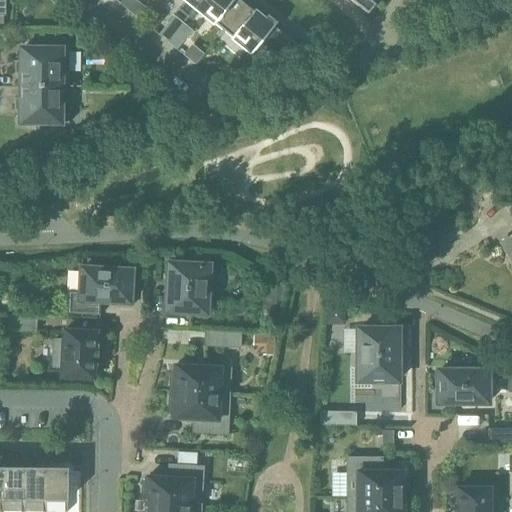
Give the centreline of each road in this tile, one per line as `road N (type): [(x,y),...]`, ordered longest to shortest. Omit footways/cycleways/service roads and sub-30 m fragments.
road 1 (residential): [(90,0),(228,111)]
road 2 (residential): [(129,394),(138,392),(153,333),(143,325),(124,334),(121,388)]
